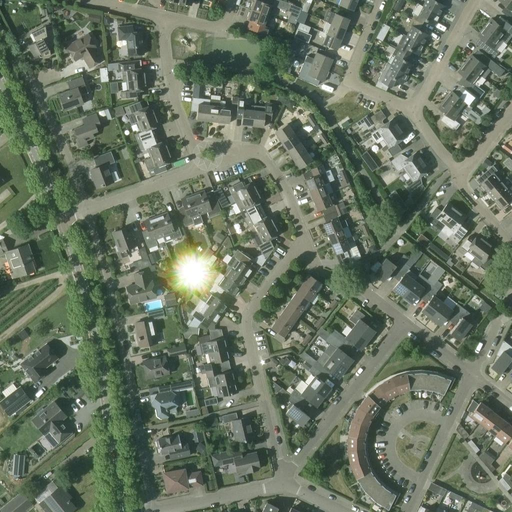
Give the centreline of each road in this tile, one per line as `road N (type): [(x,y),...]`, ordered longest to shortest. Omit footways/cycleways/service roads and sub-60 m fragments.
road 1 (residential): [(152,511),(113,301),(85,210)]
road 2 (tertiary): [(123,511),(92,314),(61,221)]
road 3 (residential): [(304,239),(245,320),(286,484)]
road 4 (residential): [(286,484),(299,456),(406,323)]
road 5 (residential): [(199,169),(260,155),(304,239)]
road 6 (residential): [(199,169),(165,60),(167,18)]
road 7 (residential): [(85,210),(37,94),(38,83),(55,74)]
road 8 (tertiary): [(61,221),(0,84)]
road 9 (residential): [(412,111),(358,82),(384,0)]
road 10 (residential): [(152,511),(286,484)]
road 11 (residential): [(412,111),(480,0)]
road 12 (residential): [(421,481),(396,463),(391,431),(411,414),(450,424)]
road 13 (residential): [(85,210),(199,169)]
